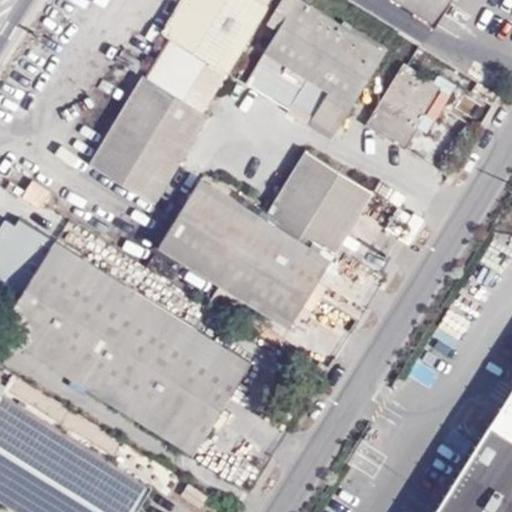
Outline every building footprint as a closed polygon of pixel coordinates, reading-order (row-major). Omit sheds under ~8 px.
[(278,0),(190,0),(171,31),(211,55),(187,95),(154,75),(101,160),(162,199),(217,114),(210,110),(278,0)] [(315,129),(313,133),(335,146),(390,58),(297,0),(288,0),(271,27),(284,35),(249,93),(294,120),(296,117),(315,129)] [(404,0),(437,20),(450,0),(404,0)] [(444,93),(407,70),(369,131),(405,155),(444,93)] [(311,137),(313,133),(315,129),(296,117),(294,120),(291,124),(311,137)] [(376,202),(313,162),(269,229),(207,190),(168,252),(295,332),(376,202)] [(28,189),(45,200),(51,190),(34,179),(28,189)] [(41,207),(45,200),(28,189),(24,196),(41,207)] [(85,250),(19,210),(7,230),(0,225),(0,281),(16,290),(0,316),(0,324),(201,453),(259,362),(85,250)] [(0,397),(3,393),(15,374),(0,364),(0,397)] [(511,389),(491,423),(511,435),(511,389)] [(3,393),(0,397),(0,504),(12,511),(131,511),(149,483),(3,393)] [(511,511),(511,435),(491,423),(434,511),(511,511)] [(249,472),(252,447),(227,443),(224,468),(249,472)]
